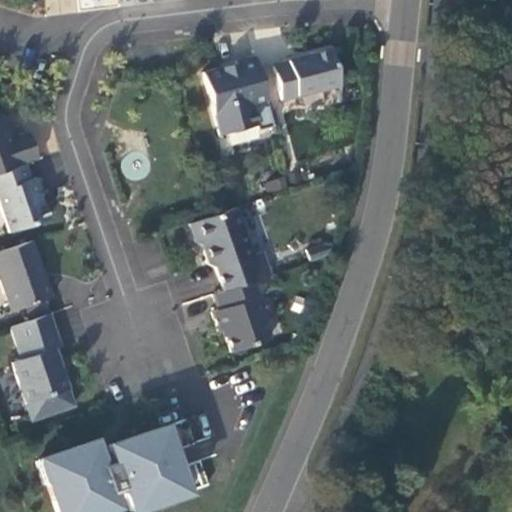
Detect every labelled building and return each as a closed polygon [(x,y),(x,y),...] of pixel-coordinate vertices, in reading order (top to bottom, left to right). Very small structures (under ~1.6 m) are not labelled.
[(329,49),(271,65),(280,99),(338,84),(329,49)] [(271,126),(253,55),(234,61),(236,68),(222,71),(221,67),(201,72),(218,135),(255,125),(256,130),(271,126)] [(0,171),(25,163),(35,159),(26,131),(7,137),(0,117),(0,171)] [(30,179),(25,163),(0,171),(0,209),(8,233),(47,220),(39,196),(42,195),(36,177),(30,179)] [(214,267),(222,291),(252,281),(269,275),(261,251),(251,255),(235,207),(188,224),(195,242),(201,245),(207,264),(214,267)] [(50,297),(30,240),(0,250),(0,282),(10,311),(23,306),(42,299),(50,297)] [(308,261),(323,256),(320,245),(304,250),(308,261)] [(222,291),(212,295),(217,309),(210,312),(217,332),(222,330),(229,352),(269,339),(255,298),(258,297),(252,281),(222,291)] [(28,320),(47,314),(42,299),(23,306),(28,320)] [(58,347),(47,314),(28,320),(10,327),(21,359),(11,362),(31,420),(73,405),(54,348),(58,347)] [(46,482),(56,511),(99,511),(115,507),(110,492),(122,488),(130,511),(206,485),(198,460),(181,466),(175,449),(193,444),(184,419),(107,445),(110,453),(97,456),(92,441),(42,459),(50,480),(46,482)]
